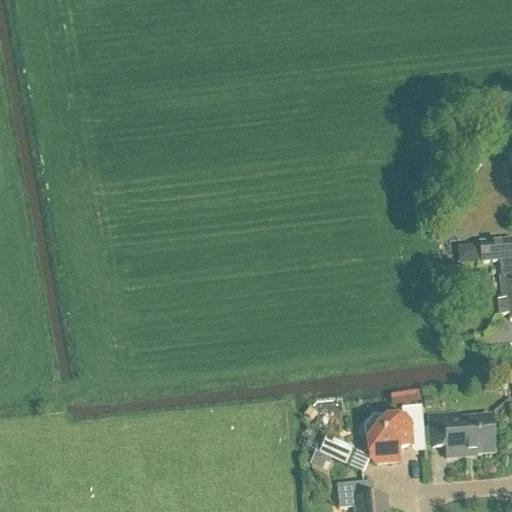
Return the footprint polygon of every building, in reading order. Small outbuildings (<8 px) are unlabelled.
[(447,161),(470,175),(482,156),(459,143),(447,161)] [(483,244),(478,244),(480,265),(498,263),(500,280),(498,280),(500,302),(496,302),(498,319),(508,318),(508,324),(511,323),(511,260),(511,261),(510,241),(503,242),(483,244)] [(438,272),(437,257),(423,258),(424,273),(438,272)] [(418,393),(390,396),(392,408),(419,405),(418,393)] [(431,401),(420,403),(422,413),(432,411),(431,401)] [(302,416),(314,425),(324,413),(312,404),(302,416)] [(416,412),(401,413),(401,421),(384,423),(383,424),(378,422),(371,422),(363,431),(364,438),(368,443),(366,444),(368,460),(368,461),(375,468),(397,466),(396,454),(399,450),(411,449),(410,437),(418,436),(416,412)] [(466,456),(492,453),(489,421),(458,424),(457,415),(426,418),(429,448),(443,447),(444,462),(466,460),(466,456)] [(324,440),(317,456),(345,468),(350,457),(348,451),(348,450),(324,440)] [(325,476),(330,463),(314,456),(308,469),(325,476)] [(385,511),(384,499),(372,501),(370,485),(335,489),(337,511),(342,511),(352,511),(385,511)] [(308,511),(325,511),(328,506),(314,500),(308,511)]
